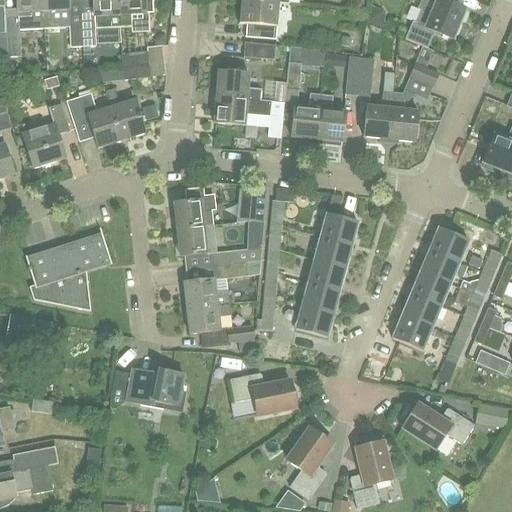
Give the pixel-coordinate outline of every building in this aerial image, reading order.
[(43,29),(41,0),(16,0),(17,18),(5,17),(5,0),(3,1),(4,38),(5,57),(19,56),(18,30),(43,29)] [(41,0),(43,29),(58,28),(58,19),(55,19),(54,12),(69,10),(68,0),(41,0)] [(119,27),(117,0),(91,0),(93,21),(80,22),(81,46),(95,46),(94,29),(119,27)] [(117,0),(119,27),(129,27),(129,15),(144,14),(144,13),(152,13),(151,0),(117,0)] [(287,5),(287,4),(245,0),(239,0),(237,24),(245,25),(244,38),(275,39),(278,4),(287,5)] [(420,0),(417,9),(420,11),(415,23),(411,22),(405,39),(426,48),(433,32),(451,39),(464,10),(439,0),(420,0)] [(81,46),(80,22),(68,22),(70,47),(81,46)] [(273,60),(274,45),(243,43),(242,58),(273,60)] [(289,48),(283,104),(284,104),(284,102),(296,103),(301,65),(300,65),(302,49),(289,48)] [(148,65),(147,52),(121,56),(122,68),(148,65)] [(356,98),(360,59),(348,58),(344,96),(356,98)] [(373,60),(360,59),(356,98),(369,99),(373,60)] [(149,80),(148,65),(122,68),(123,82),(149,80)] [(414,65),(408,78),(433,88),(439,76),(414,65)] [(217,72),(215,96),(258,100),(260,90),(246,89),(247,74),(217,72)] [(133,101),(118,106),(113,90),(104,93),(120,142),(143,135),(133,101)] [(388,140),(392,94),(381,92),(380,108),(365,107),(362,137),(388,140)] [(120,142),(104,93),(109,108),(95,113),(89,95),(66,102),(79,143),(93,139),(96,149),(120,142)] [(413,142),(416,112),(402,111),(404,95),(392,94),(388,140),(413,142)] [(316,140),(320,96),(309,95),(308,108),(292,106),(289,137),(316,140)] [(280,129),(283,104),(271,102),(271,103),(258,101),(258,100),(215,96),(213,123),(243,125),(244,110),(246,111),(248,113),(257,114),(259,112),(269,113),(267,127),(280,129)] [(343,112),(331,110),(332,98),(320,96),(316,140),(341,142),(343,112)] [(56,136),(67,132),(59,106),(46,110),(52,125),(20,135),(31,170),(64,159),(56,136)] [(506,174),(511,157),(511,128),(506,140),(493,135),(481,164),(483,165),(482,169),(496,174),(497,170),(502,172),(506,174)] [(0,179),(12,176),(3,146),(4,145),(0,132),(0,131),(0,179)] [(253,187),(250,222),(264,224),(267,188),(253,187)] [(212,196),(203,197),(202,189),(183,191),(184,203),(173,204),(176,231),(208,227),(206,211),(214,210),(212,196)] [(271,202),(269,229),(281,230),(284,203),(271,202)] [(325,214),(319,238),(350,246),(356,223),(325,214)] [(211,227),(208,228),(208,227),(176,231),(179,258),(214,253),(211,227)] [(279,251),(281,230),(269,229),(267,250),(279,251)] [(437,229),(428,251),(458,263),(467,240),(437,229)] [(50,233),(37,239),(43,252),(56,246),(50,233)] [(90,312),(86,273),(111,265),(100,234),(25,258),(33,286),(28,287),(33,301),(90,312)] [(344,269),(350,246),(319,238),(312,261),(344,269)] [(211,268),(214,268),(260,263),(262,249),(210,255),(211,268)] [(278,265),(279,251),(267,250),(265,275),(277,276),(278,265)] [(449,285),(458,263),(428,251),(418,273),(449,285)] [(490,251),(481,272),(492,277),(501,255),(490,251)] [(338,292),(344,269),(312,261),(306,284),(338,292)] [(259,277),(260,263),(214,268),(216,281),(259,277)] [(511,265),(506,263),(499,279),(508,283),(511,274),(511,265)] [(298,266),(293,280),(304,284),(309,270),(298,266)] [(483,299),(492,277),(481,272),(478,281),(470,283),(469,284),(462,281),(459,289),(483,299)] [(440,307),(449,285),(418,273),(409,295),(440,307)] [(275,299),(277,276),(265,275),(263,298),(275,299)] [(501,299),(508,283),(499,279),(492,296),(501,299)] [(182,284),(185,310),(227,305),(225,293),(215,294),(213,281),(182,284)] [(332,315),(338,292),(306,284),(300,307),(332,315)] [(473,321),(483,299),(459,289),(453,303),(466,308),(462,317),(473,321)] [(430,329),(440,307),(409,295),(400,317),(430,329)] [(272,333),(275,299),(263,298),(260,320),(256,320),(255,332),(272,333)] [(228,317),(227,305),(185,310),(187,336),(199,334),(201,350),(227,347),(227,344),(238,343),(239,354),(253,353),(253,342),(252,327),(226,330),(225,330),(225,332),(219,332),(217,318),(228,317)] [(325,338),(332,315),(300,307),(294,330),(325,338)] [(487,309),(480,326),(489,330),(503,335),(506,329),(501,327),(500,319),(494,317),(496,312),(487,309)] [(45,351),(51,324),(10,316),(4,343),(45,351)] [(421,351),(430,329),(400,317),(391,339),(421,351)] [(464,343),(473,321),(462,317),(453,339),(464,343)] [(482,346),(489,330),(480,326),(473,342),(473,343),(482,346)] [(455,366),(464,343),(453,339),(444,361),(455,366)] [(509,364),(480,352),(474,364),(504,377),(509,364)] [(130,371),(125,395),(111,392),(108,409),(113,410),(124,402),(179,413),(183,394),(178,393),(181,376),(156,371),(155,376),(130,371)] [(255,415),(294,407),(293,402),(294,402),(296,399),(294,389),(291,387),(290,387),(288,381),(260,387),(258,374),(228,380),(232,402),(251,398),(255,415)] [(53,403),(32,401),(30,413),(51,416),(53,403)] [(405,423),(401,428),(434,450),(443,435),(460,446),(473,427),(447,410),(440,421),(416,405),(413,410),(410,409),(407,410),(402,419),(403,422),(405,423)] [(11,420),(15,419),(13,410),(9,411),(8,408),(0,409),(0,446),(1,446),(0,438),(0,430),(12,428),(11,420)] [(505,428),(504,412),(481,413),(482,429),(505,428)] [(313,433),(308,429),(285,461),(299,471),(288,487),(307,501),(324,476),(314,468),(330,445),(325,441),(326,440),(326,437),(317,431),(314,431),(313,433)] [(360,448),(354,449),(361,477),(348,480),(355,510),(378,504),(373,485),(390,481),(381,443),(375,444),(374,442),(372,441),(361,443),(360,446),(360,448)] [(31,496),(52,492),(47,467),(58,465),(54,447),(12,456),(13,461),(0,463),(0,509),(3,508),(8,505),(12,502),(15,498),(14,493),(30,490),(31,496)] [(286,491),(274,508),(299,511),(304,504),(286,491)]
